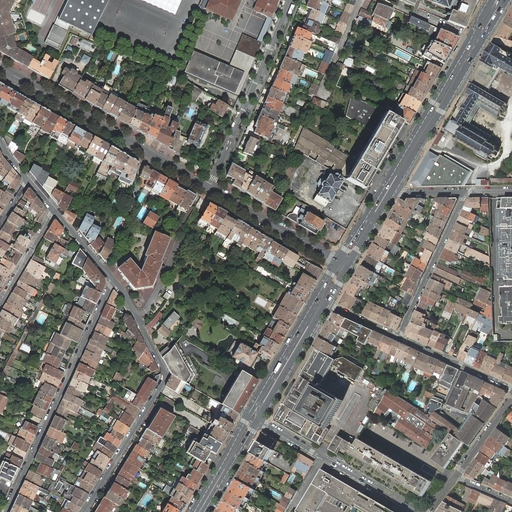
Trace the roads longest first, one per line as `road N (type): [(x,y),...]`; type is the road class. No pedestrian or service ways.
road 1 (residential): [(83,511),(165,377),(114,281)]
road 2 (primary): [(470,40),(338,260)]
road 3 (residential): [(5,511),(114,281)]
road 4 (residential): [(0,67),(209,188)]
road 5 (residential): [(290,0),(209,188)]
road 6 (primary): [(284,352),(194,511)]
road 7 (residential): [(464,191),(398,338)]
road 8 (primary): [(391,192),(469,61)]
road 9 (residential): [(209,188),(338,260)]
road 10 (primary): [(257,419),(326,303)]
road 11 (residential): [(511,387),(398,338)]
